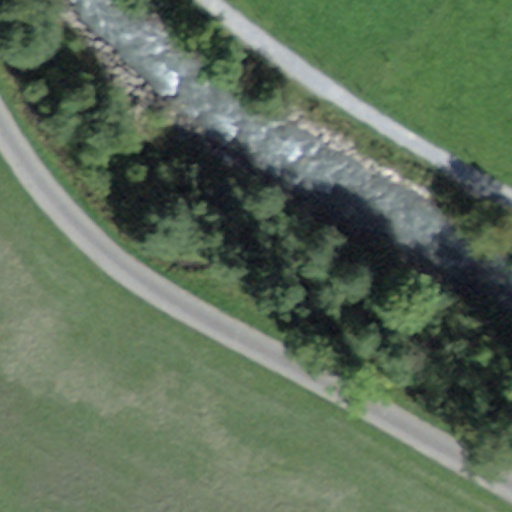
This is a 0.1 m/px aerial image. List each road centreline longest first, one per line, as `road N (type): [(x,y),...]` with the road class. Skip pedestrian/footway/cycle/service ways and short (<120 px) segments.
road 1 (track): [(0,114),(41,187),(160,297),(511,488)]
road 2 (track): [(511,199),(311,77),(216,0)]
